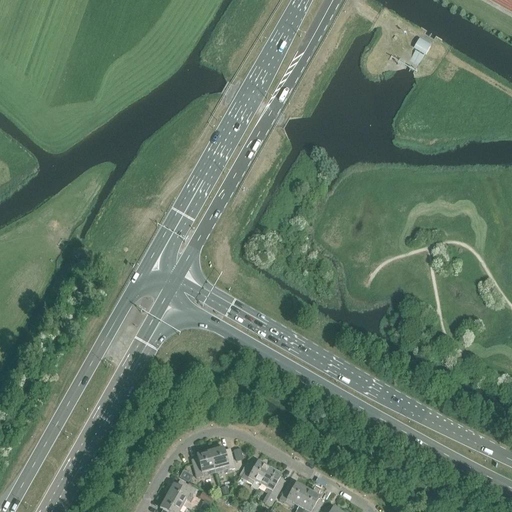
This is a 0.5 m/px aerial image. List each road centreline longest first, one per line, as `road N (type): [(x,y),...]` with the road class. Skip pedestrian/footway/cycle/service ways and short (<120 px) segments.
road 1 (trunk): [(165,297),(511,488)]
road 2 (trunk): [(511,459),(373,392),(175,279)]
road 3 (primary): [(175,279),(336,0)]
road 4 (primary): [(298,0),(143,271)]
road 5 (residential): [(142,511),(186,443),(223,431),(377,511)]
road 6 (trunk): [(143,271),(7,511)]
road 7 (trunk): [(43,511),(165,297)]
